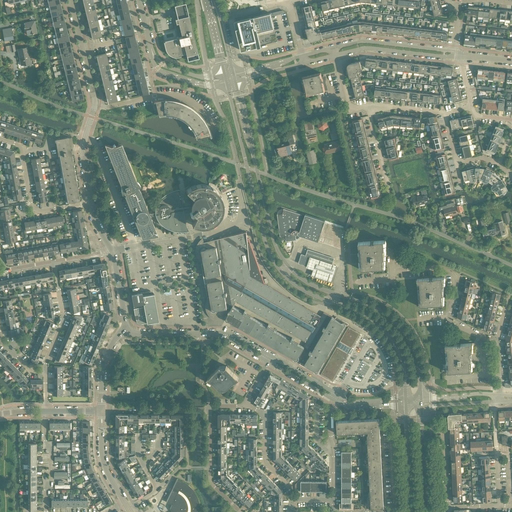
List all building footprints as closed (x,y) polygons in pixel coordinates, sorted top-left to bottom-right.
[(337,0),(331,0),(334,8),(339,7),(337,0)] [(182,37),(163,41),(165,49),(165,50),(166,51),(166,52),(167,52),(167,53),(168,54),(169,55),(170,56),(171,56),(172,56),(173,57),(174,57),(175,57),(176,57),(177,57),(178,57),(179,57),(181,56),(181,55),(186,54),(188,61),(199,58),(185,3),(174,5),(177,18),(175,19),(176,24),(178,23),(182,37)] [(465,15),(473,16),(474,7),(468,6),(468,10),(464,10),(465,15)] [(254,31),(257,31),(257,32),(274,28),(270,13),(254,17),(254,18),(251,18),(234,22),(241,51),(258,47),(256,37),(256,34),(255,34),(254,31)] [(25,31),(26,30),(27,35),(32,34),(34,34),(33,33),(37,33),(34,18),(29,19),(30,22),(26,22),(27,26),(24,27),(25,31)] [(89,22),(88,22),(89,25),(89,28),(99,25),(102,25),(101,19),(98,20),(89,22)] [(359,21),(352,23),(354,32),(360,31),(359,21)] [(99,25),(89,28),(90,31),(91,33),(100,31),(103,30),(102,25),(99,25)] [(307,28),(306,29),(308,39),(309,40),(310,40),(311,41),(312,41),(313,41),(322,39),(320,31),(321,31),(320,29),(316,26),(307,29),(307,28)] [(12,29),(11,29),(6,30),(6,29),(2,30),(4,41),(13,39),(12,29)] [(18,49),(21,65),(27,64),(27,65),(32,64),(31,60),(30,60),(27,47),(18,49)] [(347,66),(347,67),(347,68),(350,78),(351,78),(350,77),(360,75),(362,71),(360,61),(350,63),(349,64),(348,65),(347,66)] [(440,76),(440,77),(449,77),(449,80),(451,80),(453,68),(442,66),(441,76),(440,76)] [(321,73),(300,78),(304,96),(328,90),(325,82),(323,82),(321,73)] [(82,93),(71,96),(73,102),(73,101),(83,99),(82,93)] [(434,94),(433,104),(439,104),(443,104),(441,97),(440,97),(440,95),(434,94)] [(452,97),(449,97),(450,103),(453,102),(462,100),(461,94),(452,97)] [(155,101),(153,101),(154,103),(155,102),(157,112),(158,115),(162,114),(165,114),(168,114),(171,114),(175,115),(178,116),(181,117),(183,119),(183,120),(185,122),(188,125),(190,127),(192,130),(194,133),(195,136),(196,139),(197,139),(199,138),(210,135),(210,137),(211,136),(211,137),(212,137),(211,135),(210,132),(210,129),(208,127),(207,124),(206,122),(204,119),(202,117),(200,115),(198,112),(196,111),(194,109),(192,107),(189,105),(186,104),(184,103),(181,102),(178,101),(176,100),(173,100),(170,100),(167,99),(164,99),(161,100),(158,100),(155,101)] [(392,115),(384,117),(387,127),(393,125),(392,115)] [(401,116),(392,115),(393,125),(400,126),(401,116)] [(471,115),(466,117),(468,125),(468,126),(476,127),(476,124),(473,124),(471,115)] [(429,125),(438,122),(437,116),(427,118),(429,125)] [(378,119),(378,122),(375,122),(377,132),(381,131),(380,128),(387,127),(384,117),(378,119)] [(354,128),(364,125),(363,118),(353,121),(354,127),(353,127),(353,128),(354,128)] [(430,131),(440,129),(438,122),(429,125),(430,131)] [(9,133),(11,125),(6,123),(3,132),(8,133),(9,133)] [(329,126),(332,140),(338,138),(337,132),(338,131),(336,124),(329,126)] [(14,135),(17,126),(11,125),(9,133),(8,133),(7,135),(9,136),(10,134),(14,135)] [(356,134),(366,132),(364,125),(354,128),(356,134)] [(496,126),(493,132),(502,136),(503,132),(502,131),(503,129),(496,126)] [(24,138),(27,130),(22,128),(19,137),(18,136),(17,138),(19,139),(20,137),(24,138)] [(432,137),(441,135),(440,129),(430,131),(432,137)] [(30,140),(34,142),(37,133),(32,131),(29,140),(28,140),(27,142),(29,142),(30,140)] [(357,140),(367,138),(366,132),(356,134),(357,140),(356,140),(356,141),(357,141),(357,140)] [(493,132),(491,139),(499,142),(501,143),(503,138),(500,137),(501,136),(502,136),(493,132)] [(38,145),(40,146),(41,143),(40,143),(42,135),(37,133),(34,142),(38,143),(38,145)] [(277,146),(278,148),(275,149),(276,155),(279,154),(279,155),(288,153),(288,154),(292,154),(290,145),(295,144),(293,135),(287,137),(289,142),(277,146)] [(433,144),(443,141),(441,135),(432,137),(433,144)] [(69,137),(55,139),(58,156),(59,155),(68,203),(80,200),(69,137)] [(359,147),(369,144),(367,138),(357,140),(357,141),(359,147)] [(384,140),(386,147),(398,144),(396,144),(396,138),(384,140)] [(491,139),(489,145),(497,148),(498,144),(498,142),(499,142),(491,139)] [(444,151),(443,148),(445,148),(443,141),(433,144),(435,151),(437,150),(438,153),(444,151)] [(324,145),(326,152),(333,151),(333,152),(341,150),(338,142),(324,145)] [(111,146),(104,144),(122,188),(121,188),(121,189),(121,191),(121,192),(122,193),(122,194),(122,193),(124,193),(125,195),(132,215),(137,213),(137,217),(133,218),(142,239),(152,237),(158,236),(155,229),(152,223),(153,223),(150,216),(155,215),(156,217),(156,218),(157,219),(158,220),(159,221),(159,222),(160,223),(162,223),(162,224),(166,226),(170,227),(174,228),(175,228),(179,228),(183,228),(186,227),(183,210),(191,209),(191,208),(191,207),(191,206),(183,208),(180,191),(180,190),(179,191),(176,191),(171,193),(170,194),(167,195),(163,198),(162,199),(160,200),(159,201),(158,202),(156,204),(156,206),(155,206),(155,207),(155,209),(155,211),(155,213),(149,214),(147,209),(139,189),(139,190),(138,187),(140,186),(140,187),(140,186),(139,184),(137,182),(136,182),(121,144),(115,146),(114,144),(113,145),(111,146)] [(360,153),(370,151),(369,144),(359,147),(360,153),(359,153),(360,154),(361,154),(360,153)] [(386,147),(388,153),(399,151),(399,150),(397,151),(398,145),(398,144),(386,147)] [(497,148),(489,145),(486,151),(482,149),(482,150),(483,153),(489,155),(490,153),(494,154),(495,152),(497,148)] [(2,158),(6,159),(14,152),(6,149),(6,147),(4,146),(4,148),(5,149),(2,158)] [(307,152),(310,164),(317,162),(314,150),(307,152)] [(362,160),(372,157),(370,151),(360,153),(361,154),(362,160)] [(399,151),(388,153),(389,160),(394,159),(395,160),(394,160),(395,160),(396,160),(397,160),(398,159),(398,158),(399,158),(399,157),(399,151)] [(438,163),(448,160),(446,154),(445,154),(444,151),(438,153),(436,153),(436,156),(437,162),(436,163),(437,164),(438,163)] [(6,159),(6,163),(15,161),(15,160),(14,152),(6,159)] [(364,166),(374,164),(372,157),(362,160),(363,166),(362,166),(363,167),(364,167),(364,166)] [(6,163),(7,168),(16,167),(16,162),(18,162),(17,160),(15,160),(15,161),(6,163)] [(439,169),(449,167),(448,160),(438,163),(439,169)] [(364,166),(364,167),(365,173),(375,170),(374,164),(364,166)] [(413,165),(408,166),(410,177),(416,175),(413,165)] [(408,166),(402,167),(404,178),(410,177),(408,166)] [(441,176),(451,173),(449,167),(439,169),(441,175),(439,175),(440,177),(441,176)] [(476,178),(479,179),(480,168),(475,168),(474,169),(473,167),(470,168),(473,182),(475,181),(476,180),(476,178)] [(473,182),(470,168),(466,169),(467,170),(462,172),(464,181),(469,180),(470,181),(472,182),(473,182)] [(484,183),(489,169),(486,168),(486,169),(484,169),(480,168),(479,179),(482,179),(482,180),(482,182),(484,183)] [(488,181),(490,183),(497,176),(494,173),(492,172),(493,171),(489,169),(484,183),(486,183),(487,183),(488,181)] [(8,173),(9,179),(18,177),(17,173),(20,173),(19,170),(17,171),(17,172),(8,173)] [(367,179),(377,177),(375,170),(365,173),(367,178),(366,179),(366,180),(367,180),(367,179)] [(441,176),(442,182),(452,180),(451,173),(441,176)] [(416,175),(410,177),(413,187),(419,186),(416,175)] [(492,190),(505,182),(503,179),(501,180),(500,178),(497,176),(490,183),(493,185),(492,186),(491,188),(492,190)] [(367,180),(368,185),(378,183),(377,177),(367,179),(367,180)] [(410,177),(404,178),(407,189),(413,187),(410,177)] [(444,189),(454,186),(452,180),(442,182),(444,188),(443,188),(443,189),(444,189)] [(10,184),(11,189),(20,188),(19,184),(21,183),(21,181),(19,181),(19,183),(10,184)] [(505,182),(492,190),(493,191),(495,192),(496,191),(499,196),(503,193),(504,195),(508,190),(505,186),(506,185),(505,182)] [(370,192),(380,189),(378,183),(368,185),(370,191),(369,192),(369,193),(370,192)] [(192,210),(192,211),(189,213),(192,215),(194,213),(195,214),(196,215),(192,225),(193,226),(195,226),(197,227),(199,227),(201,227),(203,227),(204,227),(206,227),(208,226),(210,225),(211,225),(213,224),(215,223),(216,221),(217,220),(219,218),(220,217),(220,215),(221,214),(222,212),(222,210),(223,208),(223,206),(223,204),(222,203),(222,201),(222,199),(221,197),(220,196),(219,194),(218,193),(217,191),(216,190),(214,189),(213,188),(211,187),(209,186),(208,185),(206,185),(204,185),(202,185),(200,185),(199,185),(197,185),(195,185),(193,186),(192,187),(190,188),(189,189),(187,190),(186,191),(194,199),(193,200),(192,201),(192,202),(191,203),(191,204),(191,205),(191,206),(191,207),(191,208),(191,209),(192,210)] [(444,189),(445,195),(455,193),(454,186),(444,189)] [(370,192),(372,199),(373,198),(373,199),(374,199),(375,199),(376,199),(377,198),(376,197),(382,196),(380,189),(370,192)] [(417,198),(413,199),(414,205),(422,203),(423,203),(429,202),(427,194),(426,191),(422,192),(423,195),(417,197),(417,198)] [(21,193),(12,195),(13,200),(22,199),(21,194),(23,194),(23,192),(21,192),(21,193)] [(454,202),(447,204),(447,205),(439,207),(441,214),(445,213),(445,216),(453,214),(453,215),(457,214),(454,202)] [(284,240),(285,240),(286,240),(286,242),(296,240),(296,239),(297,239),(299,237),(300,236),(318,242),(325,221),(305,214),(305,215),(302,214),(302,215),(284,209),(283,209),(282,209),(281,209),(280,209),(280,210),(279,211),(278,211),(278,212),(278,213),(278,214),(277,214),(280,236),(281,236),(281,237),(281,238),(282,239),(283,240),(284,240)] [(1,223),(3,223),(3,222),(11,221),(11,217),(14,216),(14,214),(0,217),(1,223)] [(477,219),(480,228),(486,226),(485,221),(484,218),(477,219)] [(495,223),(496,227),(497,232),(497,234),(498,236),(506,234),(505,234),(502,221),(494,223),(495,223)] [(489,236),(497,234),(497,232),(496,227),(488,229),(488,228),(487,229),(487,232),(483,233),(483,232),(484,238),(489,237),(489,236)] [(198,250),(198,251),(198,252),(198,253),(198,254),(199,255),(199,256),(199,257),(200,258),(200,259),(201,260),(202,260),(202,261),(204,261),(207,281),(210,300),(209,300),(209,301),(208,302),(208,303),(208,304),(208,305),(208,306),(208,307),(208,308),(208,309),(208,310),(208,311),(209,312),(210,313),(210,314),(211,316),(212,316),(213,317),(214,318),(215,318),(216,318),(217,319),(218,319),(219,320),(220,320),(221,320),(222,320),(223,319),(224,319),(225,319),(226,319),(233,306),(236,302),(306,342),(304,347),(297,359),(296,360),(297,360),(302,363),(314,370),(314,371),(315,372),(316,373),(317,373),(328,378),(333,381),(349,353),(348,353),(350,350),(352,347),(352,348),(360,333),(345,324),(345,323),(344,323),(344,322),(343,322),(342,322),(339,321),(340,319),(339,318),(337,317),(336,319),(332,317),(324,312),(321,317),(265,284),(248,238),(247,238),(247,235),(246,235),(246,234),(247,234),(247,233),(247,232),(246,232),(245,232),(244,232),(244,233),(243,232),(208,242),(204,243),(203,240),(202,241),(202,242),(201,243),(200,243),(200,244),(199,245),(199,246),(199,247),(198,248),(198,249),(198,250)] [(78,238),(78,241),(88,248),(86,237),(78,238)] [(374,241),(358,242),(358,247),(360,247),(361,258),(360,258),(360,260),(360,261),(361,261),(362,265),(360,265),(360,270),(372,269),(383,268),(383,259),(385,259),(385,254),(385,245),(385,241),(386,241),(386,240),(384,240),(374,241)] [(78,241),(75,241),(77,250),(88,248),(78,241)] [(12,249),(11,250),(13,263),(19,262),(19,260),(17,252),(13,253),(12,249)] [(13,263),(11,250),(5,251),(7,264),(13,263)] [(304,265),(307,266),(310,258),(311,257),(332,264),(334,258),(308,250),(306,256),(301,254),(299,262),(299,263),(299,264),(304,265)] [(310,258),(307,266),(314,269),(312,276),(332,282),(338,266),(332,264),(311,257),(310,258)] [(99,276),(101,275),(101,276),(107,275),(106,275),(106,272),(105,270),(106,270),(104,263),(103,264),(99,270),(98,272),(99,276)] [(429,278),(417,279),(417,284),(419,284),(420,302),(419,302),(419,307),(431,306),(442,305),(441,296),(443,296),(443,295),(444,278),(444,277),(443,277),(432,278),(432,279),(429,279),(429,278)] [(466,280),(465,286),(476,289),(477,286),(474,286),(475,281),(471,279),(471,281),(466,280)] [(492,293),(491,298),(499,300),(501,292),(491,288),(490,291),(490,292),(492,293)] [(134,314),(135,314),(135,315),(135,316),(136,320),(136,321),(137,322),(137,323),(138,323),(139,324),(140,324),(141,324),(142,324),(147,323),(151,322),(152,325),(159,324),(158,321),(159,321),(155,299),(154,299),(153,293),(153,292),(152,292),(151,291),(150,291),(131,294),(134,308),(133,308),(133,309),(134,309),(134,310),(134,311),(134,310),(134,312),(135,312),(135,314),(134,314)] [(78,306),(70,307),(70,311),(71,313),(73,313),(74,314),(80,315),(79,312),(78,306)] [(244,312),(233,306),(226,319),(225,319),(225,320),(226,321),(227,321),(228,321),(229,321),(293,358),(293,359),(294,359),(294,360),(295,360),(296,361),(297,360),(296,360),(297,359),(304,347),(293,341),(294,339),(292,338),(291,339),(270,327),(271,325),(269,324),(267,326),(246,313),(247,312),(245,310),(244,312)] [(104,313),(101,319),(109,322),(110,320),(112,317),(112,316),(104,313)] [(72,319),(71,322),(79,326),(81,320),(73,317),(73,319),(72,319)] [(101,319),(99,324),(107,327),(109,324),(109,322),(101,319)] [(45,320),(43,325),(51,328),(51,327),(52,327),(53,323),(45,320)] [(70,326),(69,327),(77,331),(79,326),(71,322),(69,326),(70,326)] [(99,324),(97,329),(105,332),(106,331),(107,327),(99,324)] [(43,325),(40,330),(49,334),(50,330),(51,328),(43,325)] [(68,329),(66,333),(75,336),(77,331),(69,327),(68,329)] [(97,329),(95,334),(103,338),(104,334),(105,332),(97,329)] [(40,330),(38,336),(46,339),(47,337),(49,334),(40,330)] [(65,336),(64,338),(72,341),(75,336),(66,333),(65,336)] [(95,334),(92,340),(100,343),(101,341),(103,338),(95,334)] [(38,336),(36,341),(44,344),(46,341),(45,341),(46,339),(38,336)] [(63,340),(62,343),(70,347),(72,341),(64,338),(64,340),(63,340)] [(92,340),(90,345),(98,348),(100,345),(100,343),(92,340)] [(36,341),(34,346),(42,349),(42,348),(43,348),(44,344),(36,341)] [(61,347),(60,348),(68,352),(70,347),(62,343),(61,347)] [(457,344),(445,345),(445,350),(447,350),(448,368),(446,368),(447,373),(470,371),(469,362),(471,362),(471,359),(470,359),(470,357),(471,357),(470,356),(470,353),(472,353),(474,353),(474,345),(474,343),(471,343),(460,344),(457,345),(457,344)] [(90,345),(88,350),(96,354),(97,352),(98,348),(90,345)] [(34,346),(31,351),(40,355),(41,351),(42,349),(34,346)] [(59,350),(57,354),(66,357),(68,352),(60,348),(59,350)] [(88,350),(86,355),(94,359),(95,355),(96,354),(88,350)] [(40,355),(31,351),(29,357),(37,360),(38,358),(40,355)] [(66,357),(57,354),(56,357),(55,359),(63,363),(66,357)] [(94,359),(86,355),(83,361),(91,364),(92,362),(94,359)] [(8,359),(2,366),(4,368),(6,370),(12,364),(8,359)] [(12,364),(6,370),(8,372),(10,374),(16,368),(12,364)] [(220,366),(208,378),(214,381),(220,388),(223,389),(226,388),(233,381),(238,378),(239,378),(226,366),(225,367),(221,367),(220,366)] [(16,368),(10,374),(12,376),(14,378),(20,372),(16,368)] [(20,372),(14,378),(16,380),(18,382),(24,376),(20,372)] [(272,383),(273,382),(270,374),(267,380),(266,382),(265,384),(264,384),(269,387),(272,383)] [(273,382),(278,385),(281,380),(279,379),(278,379),(276,378),(276,377),(270,374),(273,382)] [(24,376),(18,382),(22,386),(21,388),(26,389),(28,384),(25,383),(28,380),(24,376)] [(276,387),(281,390),(286,383),(283,381),(282,381),(281,380),(278,385),(276,387)] [(281,390),(286,393),(290,386),(289,385),(289,384),(286,383),(281,390)] [(272,389),(269,387),(264,384),(264,385),(264,386),(263,386),(262,389),(269,393),(272,389)] [(286,393),(291,396),(295,388),(292,386),(292,387),(290,386),(286,393)] [(291,396),(295,398),(300,391),(297,389),(295,388),(291,396)] [(267,398),(269,393),(262,389),(260,392),(259,394),(267,398)] [(295,398),(300,401),(308,396),(303,393),(300,391),(295,398)] [(264,403),(267,398),(259,394),(258,396),(258,395),(256,398),(264,403)] [(300,401),(300,407),(309,407),(309,403),(308,403),(308,396),(300,401)] [(261,408),(264,403),(256,398),(255,401),(255,402),(254,404),(261,408)] [(448,414),(459,424),(462,423),(461,414),(461,413),(449,414),(448,414)] [(448,428),(450,428),(450,427),(459,427),(459,424),(448,414),(448,415),(448,416),(448,428)] [(368,459),(369,471),(371,508),(369,508),(384,507),(379,419),(336,421),(337,436),(337,434),(368,432),(368,435),(367,435),(368,456),(363,456),(363,460),(368,459)] [(300,439),(300,448),(308,444),(308,442),(309,442),(309,439),(300,439)] [(300,448),(306,454),(312,448),(310,446),(308,444),(300,448)] [(174,448),(174,453),(182,457),(182,452),(183,452),(183,448),(174,448)] [(306,454),(310,458),(316,452),(315,451),(312,448),(306,454)] [(273,454),(273,459),(282,456),(282,450),(273,450),(273,454)] [(310,458),(314,462),(320,456),(318,453),(317,453),(316,452),(310,458)] [(174,453),(170,457),(176,463),(179,461),(182,457),(174,453)] [(277,463),(280,466),(286,460),(282,456),(273,459),(277,463)] [(314,462),(318,466),(324,460),(322,458),(323,458),(320,456),(314,462)] [(170,457),(166,461),(172,467),(174,466),(176,463),(170,457)] [(118,466),(120,469),(127,464),(124,460),(117,464),(118,466)] [(165,460),(161,463),(162,465),(169,471),(171,469),(171,468),(172,467),(166,461),(165,460)] [(282,468),(283,469),(290,463),(286,460),(280,466),(282,468)] [(324,460),(318,466),(324,472),(328,468),(326,465),(328,464),(325,461),(324,460)] [(248,461),(248,470),(257,466),(257,464),(257,461),(248,461)] [(285,471),(287,473),(293,467),(290,463),(283,469),(285,471)] [(122,472),(123,473),(130,469),(127,464),(120,469),(121,472),(122,472)] [(162,465),(159,469),(165,475),(166,473),(166,474),(169,471),(162,465)] [(86,473),(84,474),(85,476),(87,475),(87,474),(95,470),(93,466),(84,469),(86,473)] [(248,470),(255,476),(261,470),(259,467),(258,467),(257,466),(248,470)] [(165,475),(159,469),(157,467),(153,471),(161,479),(163,476),(165,475)] [(290,476),(291,477),(297,471),(293,467),(287,473),(290,476)] [(123,475),(125,478),(133,474),(130,469),(123,473),(124,475),(123,475)] [(95,470),(87,474),(87,475),(89,479),(97,475),(95,470)] [(218,473),(218,479),(229,474),(229,470),(227,470),(218,470),(218,473)] [(255,476),(259,480),(265,474),(263,472),(261,470),(255,476)] [(297,471),(291,477),(292,478),(292,479),(295,481),(301,475),(297,471)] [(127,481),(128,483),(135,478),(133,474),(125,478),(127,481)] [(222,483),(225,485),(231,479),(232,478),(229,474),(218,479),(222,483)] [(259,480),(262,484),(269,477),(266,475),(265,474),(259,480)] [(91,482),(89,484),(90,485),(92,484),(92,483),(99,479),(97,475),(89,479),(91,482)] [(262,484),(266,487),(272,481),(271,480),(269,477),(262,484)] [(129,484),(131,488),(138,483),(135,478),(128,483),(129,484)] [(198,511),(199,510),(199,507),(199,504),(198,502),(198,499),(197,497),(195,495),(194,492),(193,490),(191,488),(189,486),(187,484),(184,483),(182,482),(177,479),(177,478),(166,502),(172,504),(170,509),(171,511),(198,511)] [(99,479),(92,483),(92,484),(94,488),(102,483),(99,479)] [(227,488),(228,489),(234,483),(231,479),(225,485),(227,488)] [(266,487),(270,491),(276,485),(274,483),(272,481),(266,487)] [(97,492),(104,488),(102,483),(94,488),(96,491),(97,492)] [(132,490),(133,492),(141,488),(138,483),(131,488),(132,491),(132,490)] [(230,490),(232,493),(238,487),(234,483),(228,489),(230,490)] [(270,491),(274,495),(282,492),(279,488),(276,485),(270,491)] [(235,495),(236,497),(242,491),(238,487),(232,493),(235,495)] [(97,493),(99,496),(107,492),(104,488),(97,492),(96,491),(94,493),(95,494),(97,493)] [(141,488),(133,492),(134,494),(136,497),(144,493),(141,488)] [(237,498),(240,501),(246,494),(242,491),(236,497),(237,498)] [(101,500),(99,501),(100,503),(102,502),(102,501),(109,497),(107,492),(99,496),(101,500)] [(274,495),(274,501),(283,501),(283,497),(282,497),(282,492),(274,495)] [(242,503),(244,504),(250,498),(246,494),(240,501),(242,503)] [(109,497),(102,501),(102,502),(104,506),(112,501),(109,497)] [(250,498),(244,504),(245,506),(248,508),(254,502),(250,498)]
